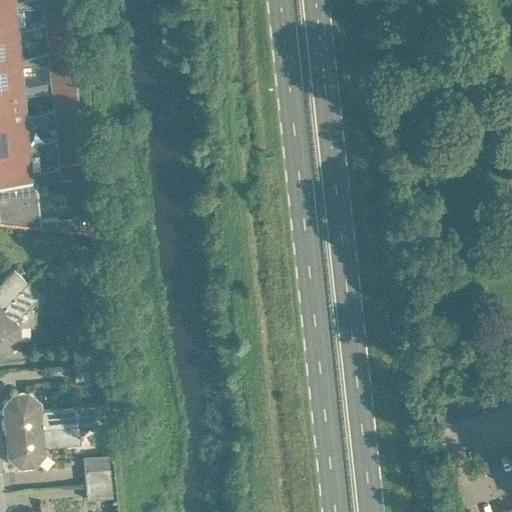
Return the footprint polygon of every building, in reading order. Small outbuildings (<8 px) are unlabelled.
[(0,0),(0,8),(15,7),(44,4),(67,1),(67,0),(0,0)] [(17,29),(15,7),(0,8),(0,36),(18,35),(47,32),(70,30),(67,1),(44,4),(46,22),(17,29)] [(20,57),(18,35),(0,36),(0,65),(20,64),(50,61),(73,59),(70,30),(47,32),(49,50),(20,57)] [(20,64),(0,65),(0,94),(23,93),(53,90),(75,87),(73,59),(50,61),(52,79),(22,86),(20,64)] [(25,115),(23,93),(0,94),(0,123),(26,121),(55,118),(78,116),(75,87),(53,90),(54,108),(25,115)] [(28,143),(26,121),(0,123),(0,152),(29,150),(58,147),(81,145),(78,116),(55,118),(57,136),(28,143)] [(29,150),(0,152),(0,180),(37,177),(84,172),(81,145),(58,147),(60,165),(31,171),(29,150)] [(37,177),(0,180),(0,221),(41,226),(37,177)] [(89,231),(88,213),(75,215),(76,229),(89,231)] [(85,274),(86,253),(70,252),(69,273),(85,274)] [(0,308),(27,281),(14,268),(0,282),(0,308)] [(41,295),(27,281),(0,308),(0,351),(9,352),(20,341),(20,325),(15,320),(41,295)] [(103,361),(101,331),(71,334),(74,364),(103,361)] [(105,376),(103,361),(74,364),(75,379),(105,376)] [(511,402),(511,377),(502,381),(508,404),(511,402)] [(508,404),(502,381),(490,384),(496,407),(508,404)] [(496,407),(490,384),(478,387),(485,410),(496,407)] [(485,410),(478,387),(467,390),(473,413),(485,410)] [(473,413),(467,390),(455,394),(462,417),(473,413)] [(29,392),(13,393),(3,405),(6,431),(79,424),(77,405),(41,409),(41,402),(29,392)] [(462,417),(455,394),(444,397),(450,420),(462,417)] [(450,420),(444,397),(432,400),(439,423),(450,420)] [(81,443),(79,424),(6,431),(8,457),(20,467),(36,465),(46,453),(45,446),(81,443)] [(115,480),(114,465),(84,469),(85,483),(115,480)] [(117,495),(115,480),(85,483),(87,498),(117,495)]
